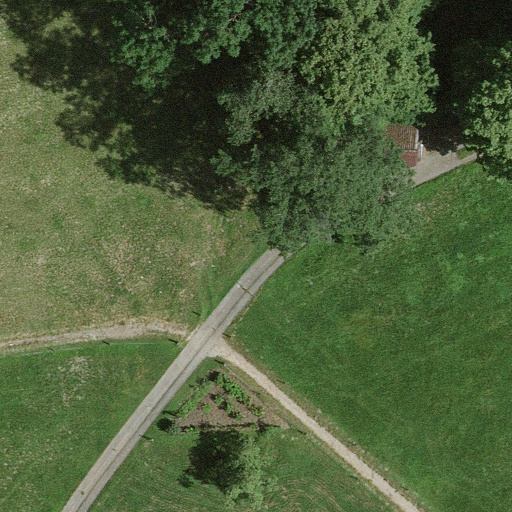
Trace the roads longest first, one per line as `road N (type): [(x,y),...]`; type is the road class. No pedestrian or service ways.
road 1 (track): [(76,511),(261,273),(292,245),(331,216),(511,132)]
road 2 (track): [(404,511),(206,343),(0,360)]
